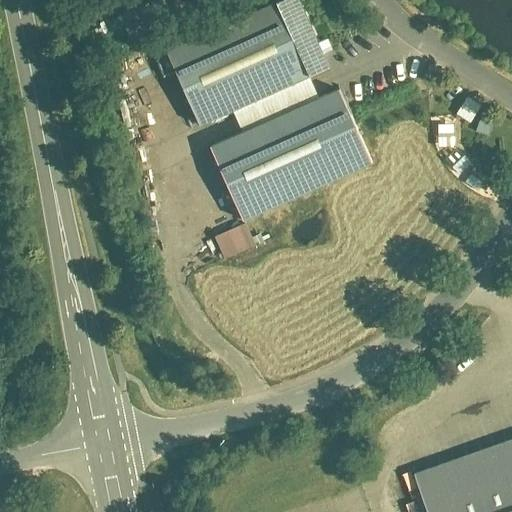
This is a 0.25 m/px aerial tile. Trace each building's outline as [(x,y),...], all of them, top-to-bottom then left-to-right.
[(293,0),(268,0),(164,52),(206,137),(331,74),(293,0)] [(333,88),(211,149),(252,231),(374,170),(333,88)] [(454,114),(468,122),(477,104),(463,97),(454,114)] [(219,261),(255,246),(245,222),(209,236),(219,261)] [(511,511),(511,446),(416,482),(426,511),(511,511)]
